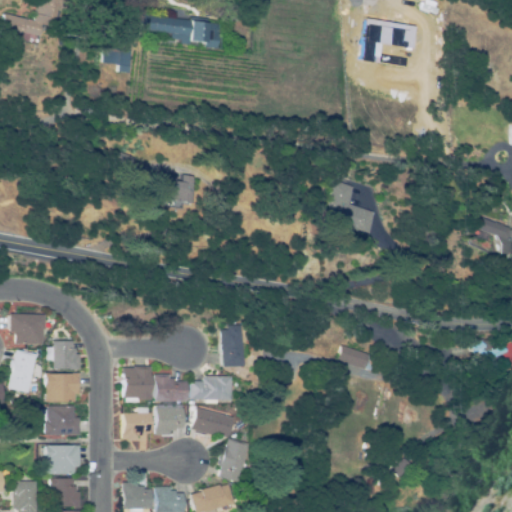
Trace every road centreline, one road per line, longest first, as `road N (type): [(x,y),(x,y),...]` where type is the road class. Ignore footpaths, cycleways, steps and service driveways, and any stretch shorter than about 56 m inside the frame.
road 1 (tertiary): [(0,243),(458,326),(511,326)]
road 2 (residential): [(100,511),(99,350),(75,313)]
